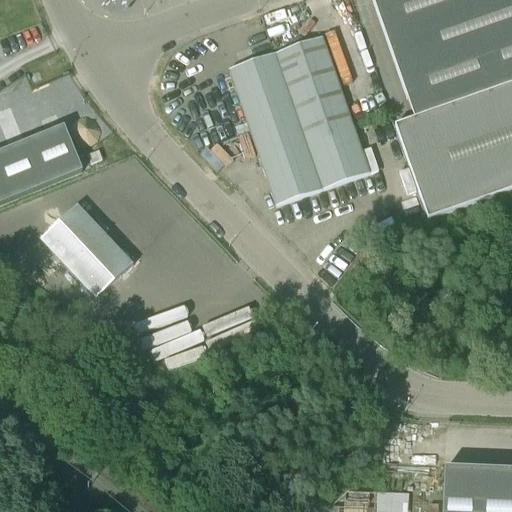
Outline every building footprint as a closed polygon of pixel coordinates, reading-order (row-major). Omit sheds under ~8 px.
[(394,127),(427,222),(511,191),(511,0),(370,0),(413,121),(394,127)] [(306,148),(353,131),(321,40),(275,57),(306,148)] [(228,73),(259,164),(306,148),(275,57),(228,73)] [(9,108),(30,97),(21,81),(0,92),(9,108)] [(0,207),(82,174),(64,130),(0,155),(0,207)] [(275,209),(368,176),(353,131),(306,148),(259,164),(275,209)] [(99,207),(87,217),(125,258),(136,247),(99,207)] [(39,243),(95,302),(132,268),(76,208),(39,243)] [(441,511),(511,511),(511,474),(444,472),(441,511)] [(373,511),(405,511),(406,493),(374,493),(373,511)]
